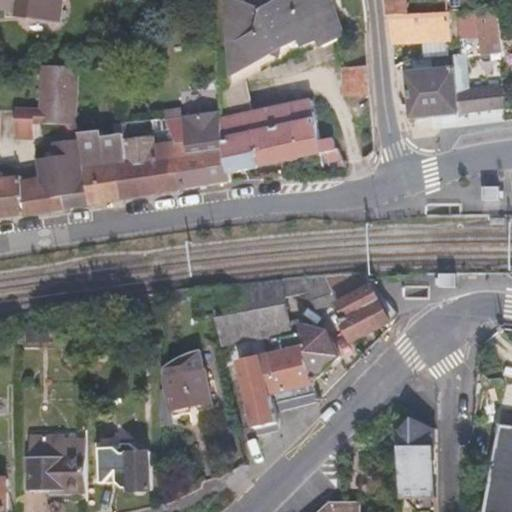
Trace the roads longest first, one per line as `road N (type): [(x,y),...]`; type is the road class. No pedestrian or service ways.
road 1 (tertiary): [(400,183),(365,196),(0,241)]
road 2 (tertiary): [(438,327),(255,511)]
road 3 (residential): [(438,327),(449,362),(450,511)]
road 4 (residential): [(372,0),(400,183)]
road 5 (unknown): [(365,196),(341,96),(319,84),(271,89)]
road 6 (unknown): [(265,500),(228,376)]
